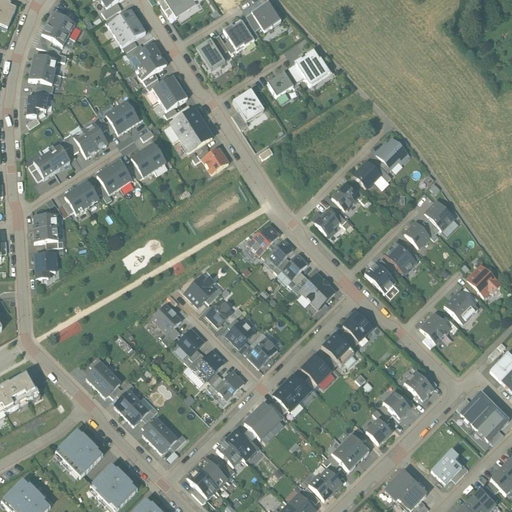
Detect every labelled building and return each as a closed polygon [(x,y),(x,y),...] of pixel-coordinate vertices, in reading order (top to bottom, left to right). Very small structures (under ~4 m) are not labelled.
[(98,0),(106,11),(106,12),(116,6),(123,1),(122,0),(98,0)] [(172,15),(162,0),(157,3),(167,18),(172,15)] [(162,0),(172,15),(175,20),(195,7),(193,3),(198,0),(162,0)] [(0,1),(0,28),(7,31),(12,19),(16,11),(9,8),(10,6),(0,1)] [(250,16),(260,31),(264,36),(280,26),(267,5),(250,16)] [(101,15),(105,22),(121,12),(116,6),(106,12),(106,11),(101,15)] [(107,28),(114,39),(138,24),(131,13),(119,21),(107,28)] [(104,23),(107,28),(119,21),(116,16),(104,23)] [(249,25),(255,34),(260,31),(250,16),(245,19),(249,25)] [(50,20),(46,27),(68,40),(74,29),(53,17),(51,21),(50,20)] [(236,55),(254,44),(244,29),(240,22),(223,33),(229,43),(235,53),(236,55)] [(114,39),(121,51),(133,43),(145,36),(138,24),(114,39)] [(244,29),(254,44),(259,41),(255,34),(249,25),(244,29)] [(62,51),(68,40),(46,27),(42,34),(43,35),(41,39),(50,44),(62,51)] [(50,44),(41,39),(40,38),(36,51),(48,54),(58,57),(59,55),(52,50),(49,50),(50,44)] [(195,51),(210,75),(224,66),(224,65),(227,63),(223,56),(228,53),(224,46),(218,38),(210,43),(210,42),(195,51)] [(121,51),(125,56),(136,48),(133,43),(121,51)] [(235,53),(229,43),(224,46),(228,53),(230,56),(235,53)] [(128,61),(143,51),(140,46),(125,56),(128,61)] [(142,68),(159,57),(152,47),(135,58),(142,68)] [(293,65),(295,67),(304,82),(309,89),(329,76),(320,61),(318,62),(313,53),(305,58),(306,59),(301,62),(300,61),(293,65)] [(58,57),(48,54),(47,62),(57,64),(64,66),(66,59),(58,57)] [(142,83),(154,76),(166,68),(159,57),(142,68),(135,72),(142,83)] [(30,67),(29,71),(54,77),(57,64),(47,62),(33,59),(32,67),(30,67)] [(297,86),(304,82),(295,67),(288,71),(289,73),(297,86)] [(51,89),(54,77),(29,71),(28,76),(29,76),(28,84),(36,86),(51,89)] [(299,88),(297,86),(289,73),(284,76),(292,90),(294,91),(299,88)] [(283,75),(267,86),(276,100),(292,90),(284,76),(283,75)] [(145,88),(157,81),(154,76),(142,83),(145,88)] [(161,86),(151,92),(159,103),(180,90),(172,79),(161,86)] [(149,94),(151,92),(161,86),(157,81),(146,89),(149,94)] [(53,89),(51,89),(36,86),(34,95),(48,96),(51,97),(53,89)] [(180,90),(159,103),(166,115),(173,110),(187,101),(180,90)] [(250,93),(232,104),(238,114),(245,125),(246,125),(263,114),(250,93)] [(43,115),(45,115),(46,103),(30,101),(27,101),(25,120),(36,121),(36,119),(43,115)] [(115,112),(128,131),(138,125),(125,106),(115,112)] [(173,110),(166,115),(163,116),(166,121),(177,115),(173,110)] [(115,112),(105,118),(115,134),(118,138),(128,131),(115,112)] [(194,112),(170,127),(179,141),(203,126),(194,112)] [(248,128),(246,125),(245,125),(238,114),(231,118),(240,133),(248,128)] [(110,137),(115,134),(105,118),(100,122),(107,132),(110,137)] [(39,126),(36,121),(26,127),(29,132),(39,126)] [(100,122),(95,125),(102,135),(107,132),(100,122)] [(203,126),(179,141),(188,155),(212,140),(203,126)] [(93,127),(83,134),(96,154),(106,148),(93,127)] [(140,139),(143,144),(153,138),(150,133),(140,139)] [(83,134),(73,140),(79,151),(86,161),(96,154),(83,134)] [(79,151),(73,140),(71,137),(63,142),(73,157),(78,153),(79,151)] [(404,156),(405,156),(392,143),(382,152),(380,150),(375,156),(382,163),(390,170),(398,162),(401,165),(407,159),(404,156)] [(73,157),(65,145),(60,148),(70,163),(75,160),(73,157)] [(152,148),(141,155),(154,174),(165,167),(152,148)] [(59,149),(45,158),(56,174),(69,166),(59,149)] [(201,161),(210,156),(207,151),(192,161),(195,166),(201,161)] [(218,151),(210,156),(201,161),(211,177),(228,166),(218,151)] [(272,156),(269,151),(259,157),(262,162),(272,156)] [(131,162),(133,165),(142,180),(143,181),(154,174),(141,155),(131,162)] [(56,174),(45,158),(33,166),(42,181),(43,182),(56,174)] [(391,171),(390,170),(382,163),(378,167),(386,175),(391,171)] [(366,190),(379,177),(374,171),(367,164),(353,177),(366,190)] [(118,165),(107,172),(120,191),(131,184),(129,182),(122,171),(118,165)] [(133,165),(128,168),(134,178),(137,183),(142,180),(133,165)] [(42,181),(33,166),(28,169),(37,184),(42,181)] [(374,171),(379,177),(386,184),(391,180),(386,175),(378,167),(374,171)] [(128,168),(122,171),(129,182),(134,178),(128,168)] [(96,179),(102,187),(109,198),(120,191),(107,172),(96,179)] [(75,192),(87,210),(98,203),(95,200),(89,190),(86,185),(75,192)] [(89,190),(95,200),(101,197),(97,190),(94,186),(89,190)] [(344,212),(357,199),(351,193),(344,186),(331,199),(344,212)] [(97,190),(101,197),(106,206),(111,202),(109,198),(102,187),(97,190)] [(351,193),(357,199),(364,206),(368,202),(355,189),(351,193)] [(64,199),(67,204),(74,214),(76,217),(87,210),(75,192),(64,199)] [(441,233),(453,220),(436,203),(424,216),(427,219),(439,231),(441,233)] [(67,204),(62,207),(68,217),(74,214),(67,204)] [(68,217),(62,207),(57,210),(63,220),(68,217)] [(332,230),(339,224),(333,218),(327,212),(314,225),(326,236),(329,239),(335,233),(332,230)] [(333,218),(339,224),(346,231),(350,227),(337,214),(333,218)] [(33,233),(57,232),(56,219),(32,220),(33,233)] [(435,236),(439,231),(427,219),(422,223),(425,226),(435,236)] [(418,249),(429,238),(421,230),(415,224),(404,236),(418,249)] [(421,230),(429,238),(434,243),(438,238),(435,236),(425,226),(421,230)] [(259,257),(260,256),(268,248),(279,237),(268,227),(258,237),(256,236),(247,245),(259,257)] [(58,244),(57,232),(33,233),(34,245),(45,245),(58,244)] [(268,257),(277,267),(286,259),(293,251),(283,242),(272,253),(268,257)] [(415,264),(415,263),(404,252),(396,244),(384,255),(404,275),(415,264)] [(268,248),(260,256),(264,261),(268,257),(272,253),(268,248)] [(404,252),(415,263),(419,259),(408,248),(404,252)] [(281,271),(291,281),(300,273),(307,266),(297,256),(290,263),(281,271)] [(35,258),(36,280),(48,280),(48,274),(55,274),(54,257),(35,258)] [(286,259),(277,267),(273,271),(277,275),(281,271),(290,263),(286,259)] [(377,265),(389,277),(394,273),(381,260),(377,265)] [(395,284),(389,277),(377,265),(376,264),(364,275),(384,295),(395,284)] [(476,292),(483,299),(489,293),(492,296),(500,288),(497,285),(498,284),(481,268),(466,282),(469,285),(476,292)] [(300,273),(291,281),(287,285),(291,290),(304,277),(300,273)] [(334,293),(317,276),(310,283),(300,293),(317,310),(334,293)] [(297,295),(300,293),(310,283),(304,277),(291,290),(297,295)] [(206,280),(205,280),(203,278),(184,296),(197,309),(204,302),(215,291),(213,288),(213,287),(206,280)] [(465,289),(472,296),(476,292),(469,285),(464,289),(465,289)] [(215,291),(204,302),(208,306),(221,294),(217,289),(215,291)] [(461,294),(473,306),(477,302),(472,296),(465,289),(461,294)] [(444,308),(462,326),(477,311),(473,306),(461,294),(459,292),(444,308)] [(172,302),(180,311),(184,307),(176,299),(172,302)] [(172,302),(167,307),(176,315),(180,311),(172,302)] [(223,308),(219,304),(206,318),(218,330),(225,322),(231,316),(227,312),(228,311),(224,307),(223,308)] [(165,307),(151,321),(167,337),(174,330),(181,323),(165,307)] [(231,316),(225,322),(229,327),(236,320),(242,314),(237,310),(231,316)] [(357,317),(366,326),(371,321),(362,313),(357,317)] [(364,337),(371,330),(366,326),(357,317),(355,315),(342,327),(346,330),(358,343),(364,337)] [(434,315),(419,330),(426,337),(435,346),(450,331),(441,322),(434,315)] [(441,322),(450,331),(453,334),(457,330),(445,318),(441,322)] [(229,327),(227,328),(231,333),(240,324),(236,320),(229,327)] [(231,333),(226,338),(238,350),(254,335),(242,323),(240,324),(231,333)] [(179,335),(174,330),(167,337),(161,342),(167,348),(179,335)] [(346,339),(354,347),(358,343),(346,330),(341,334),(346,339)] [(191,332),(177,345),(189,357),(196,351),(203,344),(191,332)] [(262,335),(249,347),(254,351),(265,340),(266,339),(262,335)] [(342,343),(334,335),(321,348),(329,356),(338,364),(341,368),(354,355),(350,352),(342,343)] [(364,337),(358,343),(362,346),(367,341),(364,337)] [(431,350),(435,346),(426,337),(422,342),(431,350)] [(342,343),(350,352),(355,347),(354,347),(346,339),(342,343)] [(254,351),(246,359),(258,371),(277,352),(265,340),(254,351)] [(492,362),(505,349),(501,345),(488,358),(492,362)] [(200,355),(196,351),(189,357),(183,363),(188,368),(200,355)] [(223,365),(212,353),(205,360),(193,373),(204,384),(223,365)] [(188,368),(193,373),(205,360),(200,355),(188,368)] [(334,369),(333,369),(325,360),(321,356),(317,361),(329,374),(334,369)] [(333,369),(338,364),(329,356),(325,360),(333,369)] [(489,373),(500,385),(511,373),(511,362),(506,356),(489,373)] [(317,361),(314,358),(301,370),(309,378),(317,386),(329,374),(317,361)] [(89,368),(93,372),(100,366),(102,364),(98,359),(89,368)] [(110,376),(100,366),(93,372),(85,380),(95,390),(110,376)] [(223,382),(215,390),(219,394),(218,395),(222,399),(223,398),(227,402),(244,386),(232,373),(223,382)] [(511,373),(500,385),(511,396),(511,373)] [(414,398),(422,405),(428,399),(428,398),(433,392),(432,391),(419,378),(415,374),(403,385),(415,397),(414,398)] [(419,378),(432,391),(436,387),(423,374),(419,378)] [(0,416),(2,416),(3,417),(18,409),(17,407),(25,402),(26,404),(32,401),(31,399),(36,396),(37,398),(38,397),(26,375),(6,386),(7,387),(0,390),(0,416)] [(120,386),(110,376),(95,390),(105,400),(108,397),(117,388),(120,386)] [(215,390),(223,382),(219,377),(206,390),(210,394),(215,390)] [(295,382),(308,395),(312,390),(305,383),(300,377),(295,382)] [(291,378),(282,388),(298,404),(308,395),(295,382),(291,378)] [(305,383),(312,390),(317,386),(309,378),(305,383)] [(372,389),(367,384),(362,389),(367,394),(372,389)] [(116,397),(121,401),(128,394),(133,389),(129,385),(121,392),(116,397)] [(113,401),(116,397),(121,392),(117,388),(108,397),(113,401)] [(298,404),(282,388),(273,397),(277,402),(287,412),(289,414),(298,404)] [(138,404),(128,394),(121,401),(114,409),(123,419),(138,404)] [(392,416),(399,423),(404,418),(405,417),(404,416),(409,411),(399,400),(393,395),(382,405),(393,416),(392,416)] [(460,416),(473,430),(493,411),(489,406),(490,405),(480,395),(470,405),(470,406),(460,416)] [(404,418),(405,419),(415,409),(403,396),(399,400),(409,411),(404,416),(405,417),(404,418)] [(455,411),(460,416),(470,406),(470,405),(466,401),(455,411)] [(287,412),(277,402),(272,406),(282,416),(287,412)] [(148,414),(138,404),(123,419),(133,429),(141,421),(148,414)] [(263,406),(253,416),(274,437),(283,427),(278,423),(279,422),(263,406)] [(145,425),(150,421),(157,413),(153,409),(148,414),(141,421),(145,425)] [(487,444),(487,443),(498,433),(498,434),(508,424),(498,414),(498,415),(493,411),(473,430),(487,444)] [(372,416),(378,422),(385,429),(389,424),(376,412),(372,416)] [(253,416),(244,425),(260,441),(261,440),(265,445),(274,437),(253,416)] [(141,429),(145,433),(154,425),(150,421),(145,425),(141,429)] [(145,433),(142,437),(152,447),(166,432),(156,422),(154,425),(145,433)] [(365,434),(378,447),(390,434),(385,429),(378,422),(365,434)] [(78,432),(55,455),(56,456),(56,455),(63,462),(62,462),(72,472),(73,471),(79,478),(79,479),(80,480),(102,457),(91,446),(91,447),(88,444),(89,443),(78,432)] [(176,442),(166,432),(152,447),(161,457),(169,449),(176,442)] [(351,437),(359,445),(363,441),(355,433),(351,437)] [(498,433),(487,443),(492,448),(502,438),(498,434),(498,433)] [(242,441),(234,434),(225,444),(241,461),(244,463),(254,454),(242,441)] [(186,441),(181,437),(176,442),(169,449),(174,453),(186,441)] [(242,441),(254,454),(258,449),(246,437),(242,441)] [(341,447),(357,463),(360,460),(362,461),(368,455),(359,445),(351,437),(341,447)] [(241,461),(225,444),(216,453),(233,470),(241,461)] [(339,465),(348,474),(355,468),(354,467),(357,463),(341,447),(331,457),(339,465)] [(444,459),(430,473),(445,487),(451,481),(461,472),(453,464),(457,460),(450,453),(444,459)] [(326,461),(335,469),(339,465),(331,457),(326,461)] [(322,465),(335,477),(339,473),(335,469),(326,461),(326,460),(322,465)] [(206,462),(196,472),(216,492),(226,482),(215,471),(206,462)] [(226,466),(222,470),(230,477),(234,474),(226,466)] [(123,478),(112,467),(89,489),(90,490),(91,490),(97,496),(97,497),(107,507),(107,506),(113,511),(116,511),(137,491),(126,481),(125,481),(122,479),(123,478)] [(230,477),(222,470),(219,467),(215,471),(226,482),(230,477)] [(511,472),(506,467),(498,475),(511,488),(511,472)] [(461,472),(451,481),(455,486),(467,473),(463,469),(461,472)] [(216,492),(196,472),(186,482),(195,491),(206,502),(216,492)] [(318,481),(332,495),(341,486),(326,472),(318,481)] [(398,501),(413,486),(402,474),(385,491),(396,503),(398,501)] [(499,493),(505,499),(511,492),(511,488),(498,475),(489,484),(490,484),(499,493)] [(308,488),(323,503),(332,495),(318,481),(316,479),(308,488)] [(46,511),(50,509),(49,508),(49,509),(41,501),(32,491),(31,491),(23,484),(24,483),(23,482),(0,505),(7,511),(46,511)] [(486,488),(494,497),(499,493),(490,484),(486,488)] [(398,501),(409,511),(411,511),(420,503),(425,498),(413,486),(398,501)] [(302,493),(311,502),(315,506),(319,502),(306,489),(302,493)] [(497,503),(484,490),(480,494),(493,507),(497,503)] [(202,506),(206,502),(195,491),(191,495),(202,506)] [(298,497),(306,506),(311,502),(302,493),(301,492),(297,496),(298,497)] [(479,494),(471,502),(480,511),(492,511),(495,509),(493,507),(480,494),(479,494)] [(288,508),(292,511),(312,511),(306,506),(298,497),(288,508)] [(157,511),(147,501),(136,511),(157,511)] [(462,511),(463,511),(480,511),(471,502),(462,511)] [(420,503),(411,511),(419,511),(424,508),(425,507),(420,503)]
